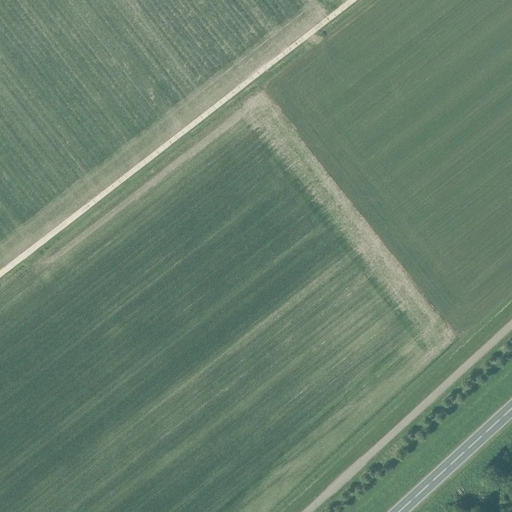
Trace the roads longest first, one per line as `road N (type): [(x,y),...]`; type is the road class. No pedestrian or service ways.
road 1 (unclassified): [(307,511),(511,323)]
road 2 (trunk): [(392,511),(511,403)]
